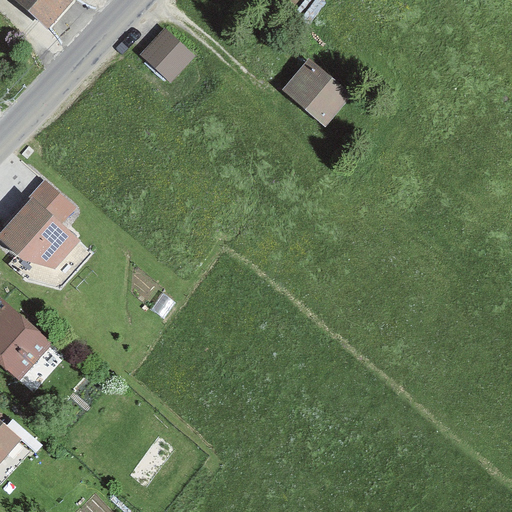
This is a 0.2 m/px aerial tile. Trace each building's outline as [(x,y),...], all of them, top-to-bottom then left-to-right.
[(19,0),(48,25),(70,0),(19,0)] [(164,34),(144,57),(169,77),(188,56),(164,34)] [(309,71),(291,91),(321,117),(339,96),(309,71)] [(19,211),(3,226),(7,229),(0,235),(0,260),(1,261),(5,256),(17,270),(34,276),(58,253),(19,211)] [(0,295),(0,360),(17,375),(49,339),(0,295)] [(0,419),(0,453),(18,434),(0,419)]
